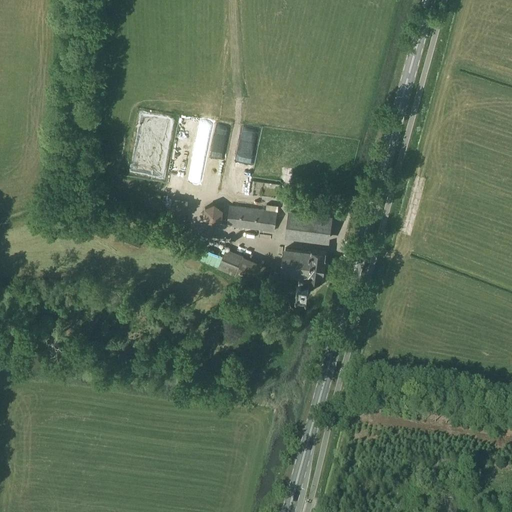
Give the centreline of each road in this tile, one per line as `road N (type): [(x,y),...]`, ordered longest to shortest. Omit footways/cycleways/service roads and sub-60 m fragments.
road 1 (primary): [(290,511),(429,0)]
road 2 (track): [(343,376),(511,407)]
